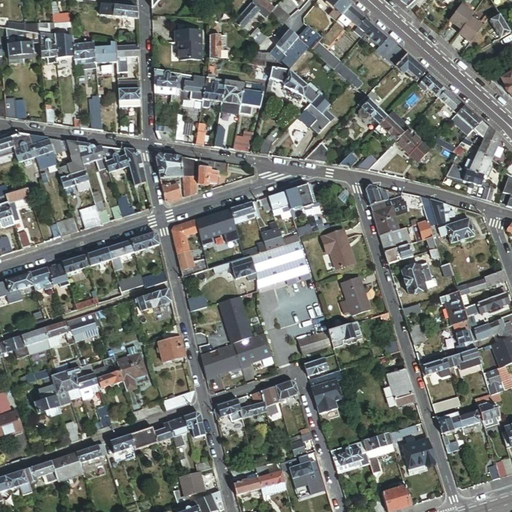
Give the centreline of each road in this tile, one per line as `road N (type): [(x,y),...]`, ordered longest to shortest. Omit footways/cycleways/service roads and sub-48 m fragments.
road 1 (residential): [(351,176),(457,511)]
road 2 (residential): [(205,404),(299,374),(341,511)]
road 3 (residential): [(0,471),(205,404)]
road 4 (tertiary): [(368,0),(511,129)]
road 5 (residential): [(160,221),(205,404)]
road 6 (residential): [(0,272),(160,221)]
road 7 (residential): [(148,147),(308,169)]
road 8 (residential): [(160,221),(308,169)]
road 9 (residential): [(143,0),(148,147)]
road 10 (residential): [(351,176),(490,211)]
road 11 (residential): [(17,128),(148,147)]
